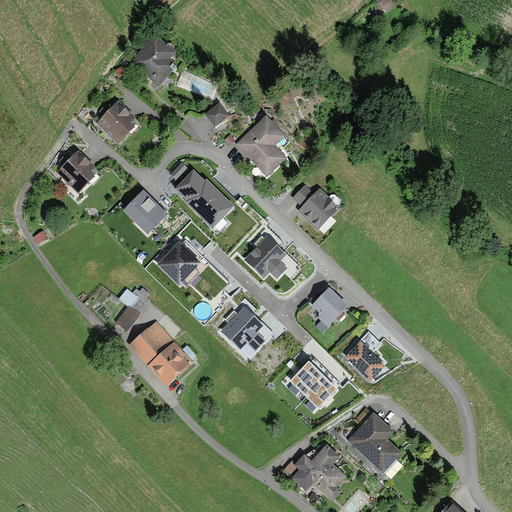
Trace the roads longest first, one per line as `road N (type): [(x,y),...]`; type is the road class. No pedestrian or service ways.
road 1 (residential): [(73,125),(146,179),(181,147),(225,159),(451,386),(474,482)]
road 2 (residential): [(73,125),(21,197),(23,229),(64,288),(180,413),(261,473)]
road 3 (residential): [(261,473),(358,405),(387,398),(474,482)]
